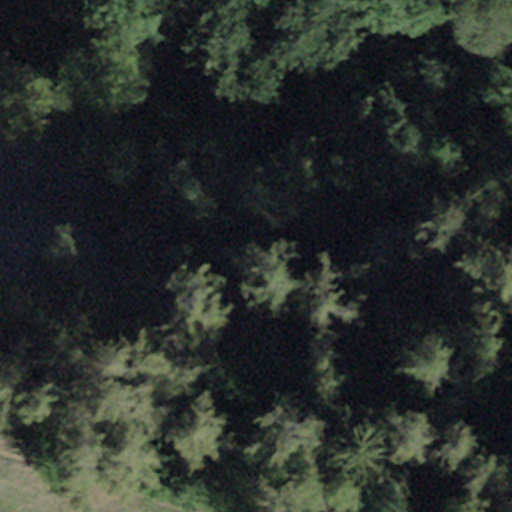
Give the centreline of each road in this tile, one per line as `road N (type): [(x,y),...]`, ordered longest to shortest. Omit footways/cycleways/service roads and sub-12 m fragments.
road 1 (track): [(511,215),(423,190),(321,213),(177,209),(83,137)]
road 2 (track): [(0,145),(83,137),(156,66),(86,6),(0,17)]
